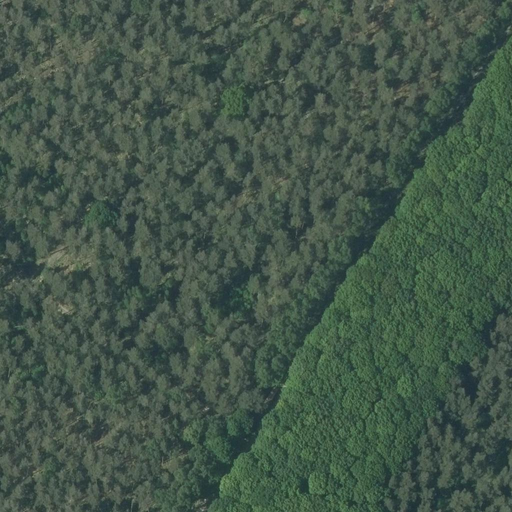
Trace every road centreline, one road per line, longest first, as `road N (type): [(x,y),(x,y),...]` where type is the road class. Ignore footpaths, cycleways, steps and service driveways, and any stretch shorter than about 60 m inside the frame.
road 1 (track): [(201,511),(294,393),(511,65)]
road 2 (track): [(0,287),(367,0)]
road 3 (track): [(0,266),(259,446)]
